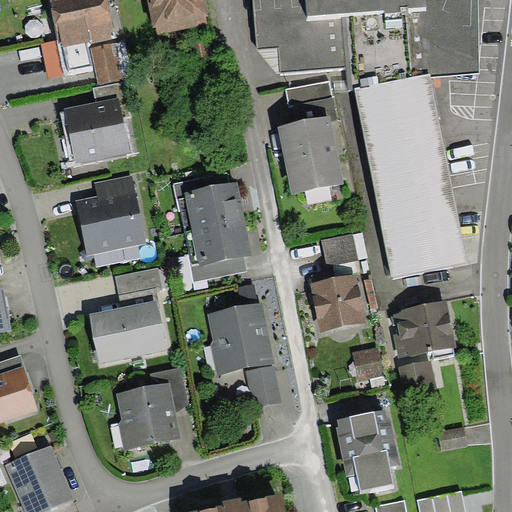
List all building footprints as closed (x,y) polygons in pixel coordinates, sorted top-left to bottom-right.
[(107,0),(48,0),(57,40),(61,39),(63,48),(88,42),(111,38),(110,32),(114,32),(107,0)] [(204,0),(147,0),(153,28),(156,27),(157,34),(206,24),(205,18),(208,17),(204,0)] [(467,266),(431,76),(480,73),(478,0),(252,0),(257,49),(278,48),(279,73),(345,67),(347,90),(355,89),(391,280),(467,266)] [(218,68),(211,38),(182,44),(188,74),(218,68)] [(41,43),(49,80),(69,75),(68,71),(63,48),(61,39),(57,40),(41,43)] [(93,65),(88,42),(63,48),(68,71),(93,65)] [(90,48),(99,86),(124,80),(116,42),(90,48)] [(125,81),(93,88),(96,103),(118,98),(123,118),(132,116),(125,81)] [(329,81),(286,90),(289,105),(292,105),(333,96),(329,81)] [(333,96),(292,105),(296,123),(330,116),(331,121),(337,120),(333,96)] [(96,103),(64,109),(76,165),(130,154),(123,118),(118,98),(96,103)] [(331,121),(330,116),(296,123),(278,127),(292,193),(344,183),(331,121)] [(179,198),(186,197),(185,193),(230,184),(227,172),(174,184),(177,200),(179,198)] [(87,256),(146,243),(131,175),(95,182),(98,196),(75,201),(87,256)] [(230,184),(185,193),(186,197),(192,229),(245,219),(238,182),(230,184)] [(179,198),(192,267),(199,265),(192,229),(186,197),(179,198)] [(244,257),(253,255),(245,219),(192,229),(199,265),(199,266),(244,257)] [(353,234),(322,241),(327,267),(358,260),(353,234)] [(247,271),(244,257),(199,266),(199,265),(192,267),(191,267),(194,282),(247,271)] [(157,291),(163,290),(158,268),(115,276),(122,307),(156,300),(157,309),(161,308),(157,291)] [(321,333),(368,323),(358,274),(311,283),(321,333)] [(0,332),(11,330),(3,288),(0,288),(0,332)] [(157,309),(156,300),(122,307),(90,314),(100,364),(166,350),(157,309)] [(447,301),(393,311),(398,335),(394,335),(399,359),(456,348),(447,301)] [(262,303),(208,314),(219,374),(274,364),(262,303)] [(383,376),(378,348),(353,353),(358,380),(383,376)] [(0,374),(23,367),(25,366),(21,355),(0,362),(0,374)] [(431,361),(399,367),(405,396),(437,389),(431,361)] [(253,409),(282,403),(275,365),(245,371),(253,409)] [(0,374),(0,423),(38,411),(23,367),(0,374)] [(152,373),(154,386),(170,383),(176,413),(189,403),(182,367),(152,373)] [(125,450),(181,439),(176,413),(170,383),(154,386),(116,394),(121,419),(119,420),(120,425),(124,446),(125,450)] [(390,468),(400,466),(389,416),(386,417),(384,410),(337,420),(339,428),(336,429),(346,477),(357,475),(360,492),(393,485),(390,468)] [(124,446),(120,425),(110,427),(115,448),(124,446)] [(464,427),(439,432),(442,450),(468,445),(464,427)] [(41,511),(74,498),(51,445),(6,465),(26,511),(41,511)] [(465,511),(461,491),(417,500),(419,511),(465,511)] [(285,511),(282,493),(242,501),(224,505),(188,511),(285,511)] [(223,501),(224,505),(242,501),(241,497),(223,501)] [(406,511),(404,501),(376,506),(377,511),(406,511)]
